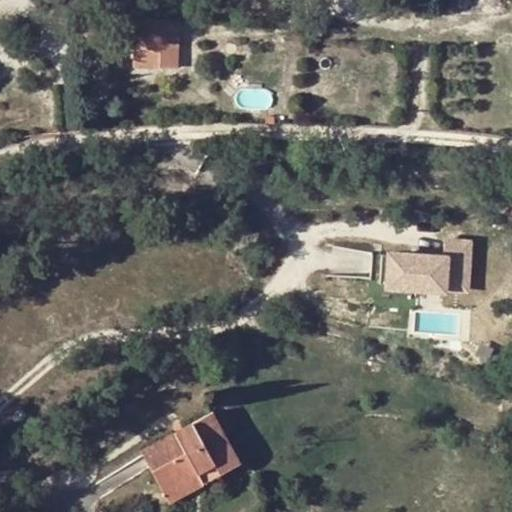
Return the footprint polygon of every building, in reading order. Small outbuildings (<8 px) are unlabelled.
[(136,67),(163,68),(164,46),(164,24),(137,23),(136,67)] [(179,69),(180,24),(164,24),(164,46),(163,68),(179,69)] [(444,279),(466,279),(466,235),(443,235),(443,251),(381,251),(381,279),(419,279),(419,284),(444,284),(444,279)] [(242,460),(214,410),(143,449),(146,453),(167,489),(201,471),(206,479),(242,460)] [(201,471),(167,489),(173,500),(207,482),(206,479),(201,471)]
